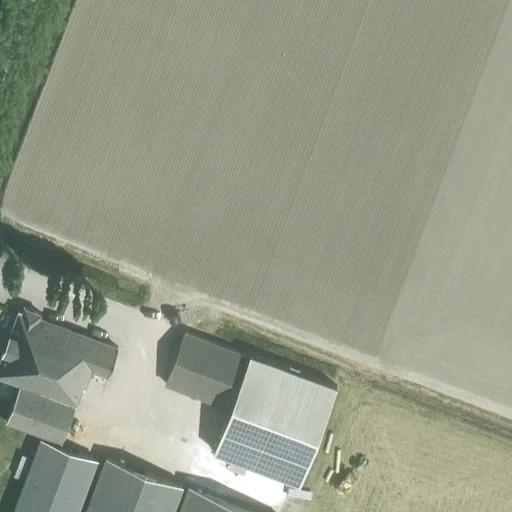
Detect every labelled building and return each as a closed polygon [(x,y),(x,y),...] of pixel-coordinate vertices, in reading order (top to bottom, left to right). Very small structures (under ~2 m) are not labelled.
[(108,376),(119,348),(38,319),(41,313),(24,307),(22,313),(18,311),(0,361),(0,376),(20,384),(6,422),(61,442),(81,387),(84,388),(91,370),(108,376)] [(185,329),(165,384),(226,406),(247,352),(185,329)] [(247,355),(212,450),(295,481),(330,386),(247,355)] [(78,511),(99,458),(41,436),(13,511),(78,511)] [(83,511),(173,511),(184,484),(105,454),(83,511)] [(266,511),(188,483),(177,511),(266,511)]
